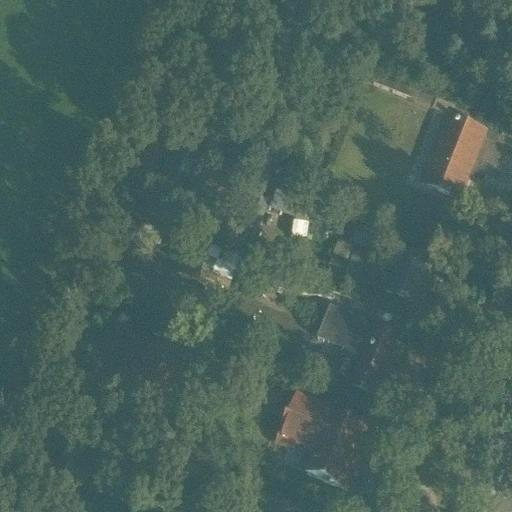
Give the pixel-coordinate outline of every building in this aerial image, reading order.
[(376,78),(372,88),(412,103),(411,106),(445,119),(418,186),(457,201),(466,179),(464,178),(469,165),(471,166),(484,135),(472,130),(477,118),(376,78)] [(169,145),(147,135),(124,190),(147,200),(169,145)] [(220,140),(214,153),(256,171),(262,157),(220,140)] [(204,164),(172,150),(155,190),(187,204),(204,164)] [(309,204),(277,190),(270,207),(275,209),(274,212),(301,223),(309,204)] [(268,205),(253,199),(236,239),(252,246),(268,205)] [(334,216),(313,208),(308,220),(330,228),(334,216)] [(384,239),(346,225),(339,242),(377,257),(384,239)] [(164,234),(142,226),(136,241),(159,249),(164,234)] [(338,245),(333,257),(346,262),(351,250),(338,245)] [(383,286),(380,293),(415,308),(433,265),(431,264),(433,259),(401,246),(399,251),(397,251),(387,277),(381,275),(377,283),(383,286)] [(365,259),(353,254),(344,276),(356,282),(365,259)] [(387,376),(402,340),(329,309),(316,343),(342,353),(326,394),(370,412),(375,401),(377,402),(383,387),(388,388),(392,378),(387,376)] [(157,426),(180,356),(146,345),(142,357),(123,350),(104,408),(157,426)] [(295,400),(286,422),(284,422),(273,448),(291,455),(291,453),(310,461),(303,477),(342,492),(367,431),(327,414),(327,413),(295,400)] [(53,460),(25,450),(15,477),(44,487),(53,460)]
